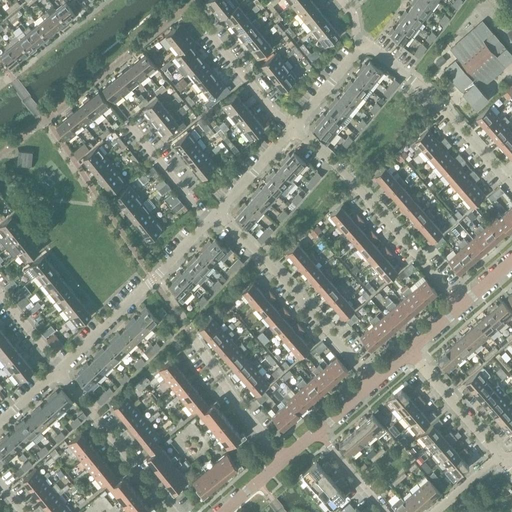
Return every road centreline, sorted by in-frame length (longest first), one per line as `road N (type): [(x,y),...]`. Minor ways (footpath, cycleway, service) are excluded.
road 1 (residential): [(464,304),(339,166),(294,129)]
road 2 (residential): [(375,381),(222,213)]
road 3 (residential): [(61,369),(211,224)]
road 4 (residential): [(511,183),(440,102),(360,44)]
road 5 (residential): [(171,511),(61,369)]
road 6 (residential): [(284,458),(194,337)]
road 7 (residential): [(409,352),(499,456)]
road 8 (residential): [(294,129),(208,34)]
road 9 (residential): [(211,224),(135,125)]
